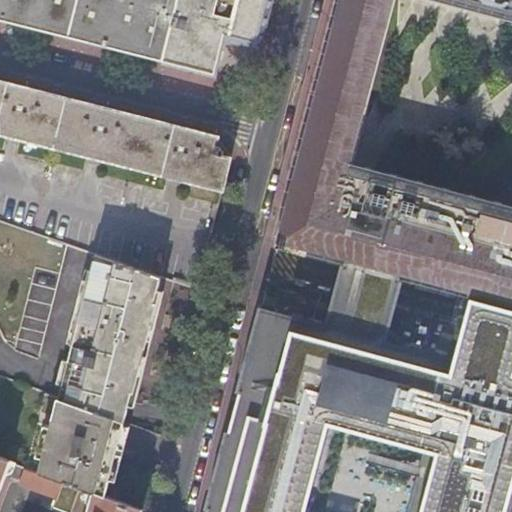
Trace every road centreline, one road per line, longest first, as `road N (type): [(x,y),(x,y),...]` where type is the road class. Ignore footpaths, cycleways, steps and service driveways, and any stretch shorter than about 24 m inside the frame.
road 1 (tertiary): [(271,123),(172,511)]
road 2 (residential): [(0,55),(271,123)]
road 3 (tertiary): [(303,0),(271,123)]
